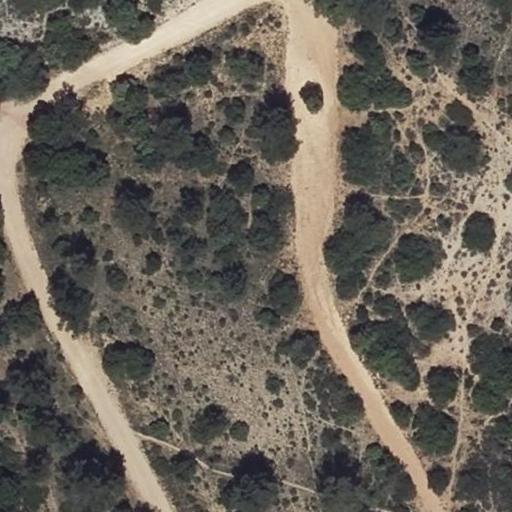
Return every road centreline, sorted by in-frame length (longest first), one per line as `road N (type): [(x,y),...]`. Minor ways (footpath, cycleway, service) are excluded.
road 1 (track): [(4,198),(5,138),(23,107),(236,0)]
road 2 (track): [(4,198),(24,260),(108,415)]
